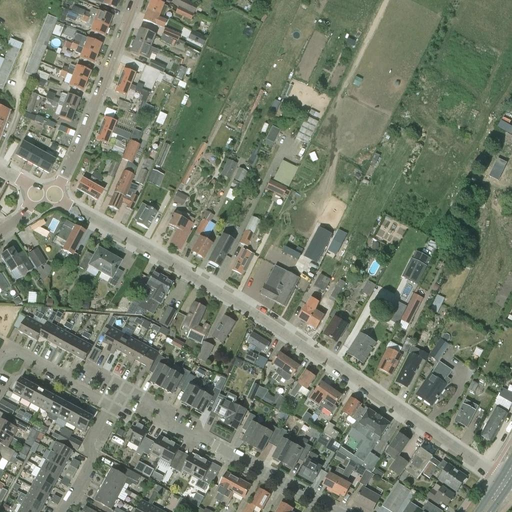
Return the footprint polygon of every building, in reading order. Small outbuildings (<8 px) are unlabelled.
[(92,0),(92,1),(102,5),(115,9),(118,0),(92,0)] [(146,11),(163,17),(167,7),(163,6),(163,5),(151,0),(146,11)] [(178,7),(193,14),(197,6),(183,0),(175,0),(173,5),(178,7)] [(65,22),(68,16),(76,20),(81,9),(74,5),(71,11),(66,9),(60,20),(65,22)] [(190,21),(193,14),(178,7),(175,14),(190,21)] [(112,17),(105,14),(105,13),(102,11),(102,13),(92,9),(90,14),(88,19),(108,27),(112,17)] [(163,17),(146,11),(142,21),(162,29),(166,19),(163,17)] [(43,24),(54,29),(54,27),(56,23),(57,20),(47,15),(43,24)] [(88,19),(82,17),(80,22),(85,24),(84,27),(90,29),(89,31),(104,37),(108,27),(88,19)] [(43,24),(41,29),(51,33),(52,34),(54,29),(43,24)] [(59,38),(63,28),(55,26),(52,35),(59,38)] [(41,29),(39,34),(50,38),(51,35),(51,33),(41,29)] [(164,29),(162,35),(166,37),(177,42),(180,36),(164,29)] [(139,30),(134,42),(149,48),(154,36),(139,30)] [(48,43),(50,38),(39,34),(37,39),(48,43)] [(166,37),(162,35),(159,40),(170,46),(173,41),(166,37)] [(196,42),(202,45),(206,38),(200,35),(196,42)] [(19,50),(23,43),(10,37),(7,44),(10,45),(9,46),(19,50)] [(37,39),(35,44),(46,48),(48,43),(37,39)] [(101,44),(86,39),(85,42),(79,40),(78,42),(73,40),(71,44),(77,47),(97,54),(101,44)] [(159,52),(149,48),(134,42),(129,54),(145,60),(148,61),(151,55),(157,57),(159,52)] [(44,53),(45,51),(46,48),(35,44),(33,49),(44,53)] [(9,46),(7,51),(17,55),(19,50),(9,46)] [(97,54),(77,47),(75,53),(80,55),(78,59),(93,65),(97,54)] [(44,53),(33,49),(31,54),(42,58),(44,53)] [(15,60),(17,55),(7,51),(5,56),(15,60)] [(46,52),(45,51),(44,53),(42,58),(42,60),(43,60),(42,62),(52,65),(51,68),(54,69),(61,72),(66,74),(67,74),(71,76),(86,82),(90,72),(75,66),(75,67),(70,65),(69,68),(68,68),(68,69),(63,66),(54,61),(56,56),(46,52)] [(40,63),(41,60),(42,60),(42,58),(31,54),(29,59),(40,63)] [(15,60),(5,56),(3,60),(3,61),(13,65),(15,60)] [(27,64),(33,66),(38,68),(40,63),(29,59),(27,64)] [(1,66),(11,70),(13,65),(3,61),(1,66)] [(150,61),(148,67),(159,72),(161,66),(150,61)] [(24,73),(29,76),(33,66),(27,64),(24,73)] [(183,80),(187,67),(180,65),(176,78),(183,80)] [(0,71),(9,75),(11,70),(1,66),(0,67),(0,71)] [(38,68),(33,66),(29,76),(34,77),(38,68)] [(123,70),(119,81),(130,85),(134,74),(123,70)] [(0,76),(7,80),(9,75),(0,71),(0,76)] [(35,77),(46,82),(49,76),(38,71),(35,77)] [(159,72),(155,81),(160,84),(164,74),(159,72)] [(71,76),(67,86),(82,92),(86,82),(71,76)] [(33,83),(43,88),(46,82),(35,77),(33,83)] [(130,85),(119,81),(114,92),(125,97),(128,89),(134,92),(136,87),(130,85)] [(67,94),(62,106),(75,111),(79,99),(67,94)] [(118,105),(124,107),(126,101),(120,99),(118,105)] [(46,100),(44,104),(55,109),(57,104),(52,102),(46,100)] [(280,114),(285,103),(275,100),(271,111),(280,114)] [(143,111),(150,114),(153,106),(147,103),(143,111)] [(0,106),(0,117),(7,120),(10,111),(0,106)] [(70,123),(75,111),(62,106),(58,118),(70,123)] [(37,117),(35,116),(33,122),(42,125),(44,120),(37,117)] [(309,116),(297,137),(306,143),(309,138),(310,139),(320,122),(309,116)] [(122,139),(122,138),(124,134),(114,130),(116,123),(105,118),(100,130),(122,139)] [(55,124),(46,121),(44,126),(53,129),(55,124)] [(67,129),(59,126),(57,131),(65,134),(67,129)] [(273,144),(280,130),(272,127),(265,140),(273,144)] [(128,141),(122,138),(122,139),(100,130),(96,141),(107,146),(110,138),(115,141),(109,156),(108,155),(107,158),(119,164),(121,160),(121,159),(128,141)] [(129,141),(121,159),(131,164),(140,145),(137,144),(142,133),(134,130),(129,141)] [(26,162),(33,148),(22,142),(15,156),(26,162)] [(184,186),(206,145),(203,143),(181,184),(184,186)] [(169,146),(164,144),(154,166),(160,169),(169,146)] [(26,162),(37,168),(44,154),(33,148),(26,162)] [(55,161),(44,154),(37,168),(48,174),(55,161)] [(96,155),(94,160),(103,164),(105,160),(96,155)] [(148,173),(153,162),(144,158),(134,183),(142,186),(148,173)] [(228,158),(222,174),(232,178),(238,162),(228,158)] [(112,162),(106,176),(113,179),(119,165),(112,162)] [(297,169),(290,165),(283,162),(280,167),(274,181),(288,188),(297,169)] [(138,186),(130,182),(136,168),(126,164),(119,180),(114,193),(135,201),(138,196),(134,194),(138,186)] [(236,180),(244,182),(248,168),(239,166),(236,180)] [(160,174),(152,171),(147,183),(155,187),(160,174)] [(87,196),(93,186),(92,185),(95,180),(96,180),(99,175),(94,172),(91,177),(88,182),(83,180),(77,190),(87,196)] [(208,190),(213,192),(217,183),(212,180),(208,190)] [(104,192),(93,186),(87,196),(98,202),(104,192)] [(234,201),(238,191),(230,188),(226,197),(234,201)] [(185,208),(189,195),(177,191),(173,203),(185,208)] [(118,210),(122,201),(128,204),(127,207),(132,210),(135,201),(114,193),(109,206),(118,210)] [(133,220),(138,223),(137,224),(148,230),(158,213),(141,204),(133,220)] [(205,215),(203,214),(200,220),(202,221),(195,233),(200,236),(191,252),(192,253),(190,256),(198,260),(200,258),(203,260),(211,245),(204,240),(206,236),(209,238),(215,226),(211,224),(214,217),(207,213),(205,215)] [(169,227),(177,231),(170,245),(180,250),(188,235),(187,234),(192,224),(174,215),(172,219),(171,218),(170,220),(171,221),(169,225),(170,225),(169,227)] [(259,221),(252,217),(251,217),(245,231),(245,230),(239,243),(247,247),(253,234),(253,235),(259,221)] [(85,232),(65,222),(57,238),(56,239),(54,242),(59,245),(60,243),(62,244),(63,241),(66,243),(62,251),(58,258),(68,264),(72,256),(85,232)] [(304,256),(317,262),(332,233),(320,226),(304,256)] [(223,235),(218,245),(209,262),(210,263),(208,265),(215,269),(216,267),(219,268),(234,241),(223,235)] [(336,258),(341,247),(334,244),(329,255),(336,258)] [(285,247),(282,253),(298,261),(301,255),(285,247)] [(100,272),(110,255),(98,248),(92,258),(85,254),(78,267),(85,271),(88,266),(100,272)] [(20,260),(13,249),(1,257),(11,272),(18,268),(23,275),(33,269),(26,257),(20,260)] [(47,263),(38,249),(29,255),(38,269),(47,263)] [(253,255),(243,250),(233,271),(241,274),(246,265),(248,266),(253,255)] [(121,261),(110,255),(100,272),(111,279),(108,284),(115,287),(122,274),(116,271),(121,261)] [(300,257),(294,267),(305,273),(311,263),(300,257)] [(372,274),(379,261),(373,258),(366,271),(372,274)] [(418,283),(426,266),(412,258),(403,276),(418,283)] [(40,277),(46,280),(53,267),(47,264),(40,277)] [(299,278),(276,266),(261,294),(285,306),(299,278)] [(135,315),(137,315),(142,316),(145,311),(152,300),(151,300),(164,277),(155,272),(147,285),(150,287),(144,298),(145,298),(141,304),(135,300),(130,308),(137,312),(135,315)] [(0,288),(3,293),(10,288),(1,275),(0,275),(0,288)] [(330,280),(320,275),(313,287),(324,293),(328,286),(327,285),(330,280)] [(161,305),(174,283),(164,277),(151,300),(152,300),(145,311),(152,315),(155,314),(160,305),(161,305)] [(342,289),(345,283),(340,280),(337,286),(342,289)] [(376,286),(368,281),(361,293),(369,298),(376,286)] [(342,289),(337,286),(329,300),(335,303),(342,289)] [(415,295),(401,322),(410,326),(423,299),(415,295)] [(438,313),(441,307),(445,299),(437,295),(430,309),(438,313)] [(305,323),(307,325),(316,311),(319,304),(319,303),(318,304),(311,299),(307,306),(298,319),(301,321),(300,322),(304,324),(305,323)] [(205,309),(195,304),(182,330),(191,334),(188,339),(201,345),(205,337),(207,332),(208,333),(211,327),(205,324),(202,330),(196,327),(205,309)] [(317,312),(316,311),(307,325),(316,330),(324,317),(322,315),(326,309),(321,306),(317,312)] [(176,313),(168,308),(160,324),(168,328),(176,313)] [(44,316),(37,312),(35,317),(41,320),(44,316)] [(19,332),(28,337),(36,322),(27,317),(19,332)] [(234,323),(224,317),(213,336),(223,342),(234,323)] [(348,325),(335,317),(324,334),(337,342),(348,325)] [(107,351),(110,353),(121,333),(112,328),(116,320),(111,318),(103,334),(107,336),(103,344),(109,347),(107,351)] [(37,342),(40,337),(45,327),(36,322),(28,337),(37,342)] [(40,337),(49,342),(56,327),(47,322),(45,327),(40,337)] [(160,329),(153,325),(151,330),(158,333),(160,329)] [(49,342),(58,347),(65,332),(56,327),(49,342)] [(58,347),(67,352),(74,337),(65,332),(58,347)] [(91,336),(84,332),(82,336),(88,340),(91,336)] [(376,342),(360,332),(347,353),(363,364),(376,342)] [(130,338),(121,333),(110,353),(113,355),(115,351),(122,354),(130,338)] [(269,343),(253,333),(248,341),(256,347),(252,354),(249,352),(247,356),(246,356),(244,361),(254,365),(253,366),(263,371),(267,361),(258,357),(262,350),(264,352),(269,343)] [(67,352),(76,357),(83,342),(74,337),(67,352)] [(140,343),(130,338),(122,354),(128,357),(126,361),(129,363),(134,354),(140,343)] [(407,354),(413,341),(407,338),(401,351),(407,354)] [(181,350),(184,344),(174,339),(171,345),(181,350)] [(437,363),(449,346),(440,340),(429,357),(437,363)] [(83,342),(76,357),(85,361),(93,347),(83,342)] [(214,347),(204,342),(197,359),(207,363),(214,347)] [(134,361),(141,364),(150,348),(140,343),(134,354),(129,363),(132,365),(134,361)] [(95,348),(88,360),(95,364),(102,351),(95,348)] [(150,348),(141,364),(147,368),(145,371),(148,373),(159,353),(150,348)] [(424,364),(427,357),(412,349),(408,356),(409,357),(395,386),(405,391),(420,362),(424,364)] [(401,359),(387,352),(377,372),(390,379),(401,359)] [(275,381),(289,360),(279,353),(272,364),(278,368),(275,373),(275,374),(271,379),(275,381)] [(151,382),(162,388),(171,370),(164,367),(168,360),(159,356),(152,368),(157,370),(151,382)] [(299,367),(289,360),(275,381),(279,384),(282,379),(286,382),(287,382),(288,382),(289,381),(290,380),(292,378),(299,367)] [(452,371),(440,363),(432,374),(431,374),(417,395),(433,406),(447,385),(444,383),(452,371)] [(179,382),(184,385),(191,373),(181,368),(178,374),(171,370),(162,388),(172,394),(179,382)] [(315,378),(305,372),(290,395),(295,399),(302,387),(306,390),(315,378)] [(195,377),(190,374),(184,385),(182,388),(187,390),(181,401),(182,402),(181,404),(187,407),(188,405),(192,407),(201,392),(202,389),(191,383),(195,377)] [(13,394),(23,399),(32,382),(22,377),(13,394)] [(215,388),(213,393),(214,393),(212,397),(212,398),(210,400),(215,403),(226,380),(221,377),(216,389),(215,388)] [(41,387),(32,382),(23,399),(32,404),(41,387)] [(319,407),(331,389),(321,382),(314,393),(312,391),(307,399),(319,407)] [(478,385),(472,382),(468,390),(474,393),(478,385)] [(247,398),(254,401),(255,399),(255,398),(259,387),(253,385),(247,398)] [(32,404),(40,408),(50,392),(41,387),(32,404)] [(269,391),(259,387),(255,398),(262,401),(269,391)] [(496,408),(489,420),(480,436),(492,442),(500,426),(504,417),(505,418),(507,414),(505,412),(506,410),(508,410),(511,405),(511,406),(511,392),(503,387),(494,403),(497,405),(495,407),(496,408)] [(341,396),(331,389),(319,407),(317,410),(314,416),(317,418),(323,409),(331,414),(336,407),(334,406),(341,396)] [(202,413),(203,413),(210,400),(212,398),(212,397),(214,393),(213,393),(209,391),(207,395),(201,392),(192,407),(197,410),(196,411),(201,415),(202,413)] [(58,396),(50,392),(40,408),(49,413),(58,396)] [(270,404),(276,408),(283,398),(277,394),(270,404)] [(49,413),(59,418),(67,401),(58,396),(49,413)] [(289,402),(283,398),(276,408),(282,412),(289,402)] [(354,426),(358,419),(364,410),(360,407),(361,405),(350,398),(342,412),(348,416),(346,419),(347,422),(354,426)] [(246,411),(224,400),(217,415),(226,419),(224,424),(237,431),(246,411)] [(478,407),(466,400),(455,421),(468,427),(478,407)] [(77,406),(67,401),(59,418),(68,423),(77,406)] [(68,423),(76,428),(85,411),(77,406),(68,423)] [(352,453),(341,446),(338,452),(357,465),(365,470),(366,471),(371,474),(380,460),(371,453),(390,424),(366,408),(364,410),(358,419),(354,426),(351,429),(347,436),(358,443),(354,448),(355,449),(352,453)] [(94,416),(85,411),(76,428),(85,433),(94,416)] [(307,413),(301,421),(307,424),(312,417),(307,413)] [(243,442),(253,448),(263,429),(253,423),(256,418),(251,415),(244,427),(250,430),(243,442)] [(0,419),(0,431),(13,438),(18,429),(25,433),(28,428),(16,421),(13,426),(0,419)] [(322,434),(334,441),(339,434),(332,430),(335,426),(329,423),(322,434)] [(143,453),(150,441),(144,438),(148,430),(138,425),(136,428),(132,426),(128,434),(132,436),(128,442),(139,448),(136,453),(141,456),(143,453)] [(270,441),(275,444),(281,432),(272,426),(268,432),(263,429),(253,448),(263,453),(270,441)] [(282,430),(281,432),(275,444),(280,447),(273,459),(283,465),(293,446),(288,443),(291,437),(287,435),(288,433),(282,430)] [(0,444),(3,446),(0,450),(0,451),(12,458),(15,452),(8,448),(13,438),(0,431),(0,444)] [(409,441),(399,434),(385,453),(391,457),(391,458),(395,461),(396,462),(399,457),(401,455),(400,454),(409,441)] [(150,441),(143,453),(149,456),(150,454),(160,460),(170,442),(159,436),(155,444),(150,441)] [(81,444),(71,438),(67,445),(78,451),(81,444)] [(341,445),(331,440),(326,449),(336,455),(341,445)] [(170,442),(160,460),(170,465),(169,467),(175,470),(181,458),(176,455),(180,448),(170,442)] [(51,451),(68,460),(73,452),(56,443),(51,451)] [(299,449),(293,446),(283,465),(293,470),(300,458),(305,461),(312,449),(302,443),(299,449)] [(429,462),(432,458),(430,457),(431,455),(430,454),(428,454),(427,453),(425,453),(420,450),(404,472),(409,475),(417,481),(429,462)] [(0,462),(2,459),(9,463),(12,458),(0,451),(0,462)] [(63,469),(68,460),(51,451),(46,460),(63,469)] [(318,457),(310,453),(306,461),(308,461),(301,476),(314,483),(321,468),(314,465),(318,457)] [(181,471),(191,477),(201,459),(191,454),(187,461),(181,458),(175,470),(180,473),(181,471)] [(408,464),(399,457),(396,462),(395,461),(389,469),(398,476),(408,464)] [(431,464),(437,469),(437,468),(442,472),(462,485),(467,478),(443,461),(441,464),(432,458),(429,462),(431,464)] [(191,477),(198,481),(195,486),(205,491),(213,476),(208,473),(212,465),(201,459),(191,477)] [(327,490),(333,494),(350,461),(346,459),(342,466),(346,468),(344,471),(338,467),(333,475),(330,473),(323,486),(328,489),(327,490)] [(63,469),(46,460),(42,469),(58,478),(63,469)] [(350,461),(333,494),(339,497),(340,495),(344,497),(351,485),(346,482),(349,476),(348,476),(351,470),(353,472),(357,465),(350,461)] [(154,470),(139,462),(134,470),(150,478),(154,470)] [(430,480),(437,469),(431,464),(423,475),(430,480)] [(54,487),(58,478),(42,469),(37,478),(54,487)] [(111,469),(106,478),(124,488),(126,484),(130,486),(133,484),(136,486),(141,477),(128,470),(125,476),(111,469)] [(381,480),(384,475),(375,469),(372,473),(381,480)] [(373,475),(371,474),(366,471),(359,483),(366,487),(373,475)] [(221,503),(224,497),(235,477),(226,472),(215,492),(218,494),(215,500),(221,503)] [(399,480),(403,483),(409,475),(404,472),(399,480)] [(457,493),(462,485),(442,472),(441,473),(442,475),(439,480),(457,493)] [(251,486),(235,477),(224,497),(230,500),(234,493),(244,499),(251,486)] [(54,487),(37,478),(32,487),(49,496),(54,487)] [(106,478),(100,489),(118,499),(124,502),(128,496),(130,497),(132,494),(123,489),(124,488),(106,478)] [(396,511),(404,501),(409,492),(410,491),(398,484),(383,507),(390,511),(396,511)] [(442,489),(436,485),(432,491),(427,498),(436,504),(439,501),(447,506),(454,497),(442,489)] [(44,505),(49,496),(32,487),(27,496),(44,505)] [(372,511),(380,498),(363,488),(354,503),(370,511),(372,511)] [(9,492),(3,489),(0,495),(0,502),(3,504),(9,492)] [(111,511),(118,499),(100,489),(94,501),(111,511)] [(252,511),(256,506),(262,510),(270,495),(259,489),(251,503),(249,502),(243,511),(252,511)] [(159,494),(155,492),(148,504),(152,506),(152,507),(159,494)] [(22,505),(35,511),(40,511),(44,505),(27,496),(22,505)] [(202,501),(194,496),(190,503),(198,508),(202,501)] [(148,511),(152,506),(148,504),(142,501),(136,511),(148,511)] [(404,501),(396,511),(441,511),(428,502),(422,511),(410,502),(409,504),(404,501)] [(287,506),(281,503),(276,511),(291,511),(293,509),(291,508),(292,508),(287,505),(287,506)]
